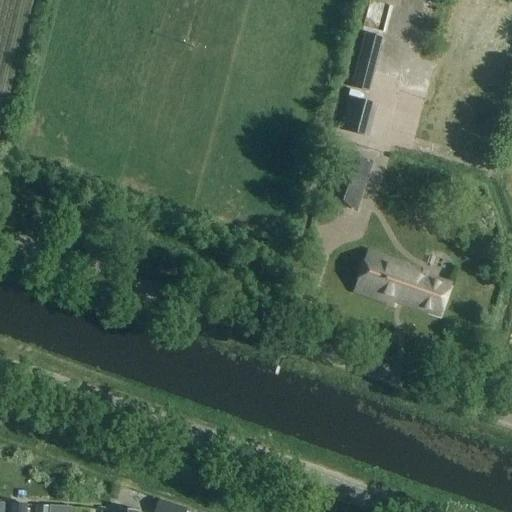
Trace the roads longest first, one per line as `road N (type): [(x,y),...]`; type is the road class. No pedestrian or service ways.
road 1 (unclassified): [(511,418),(0,239)]
road 2 (tertiary): [(400,511),(0,371)]
